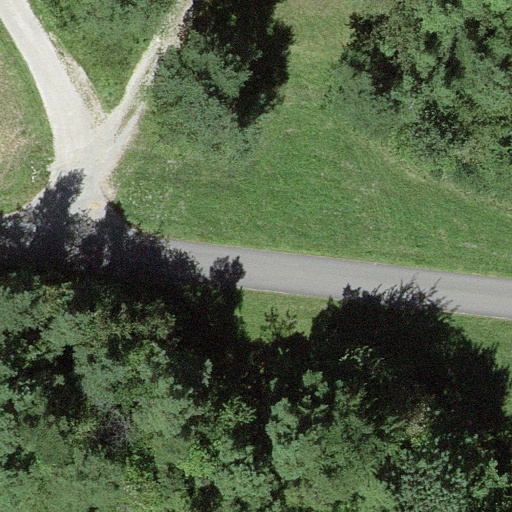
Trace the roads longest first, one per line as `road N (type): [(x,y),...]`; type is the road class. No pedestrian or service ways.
road 1 (unclassified): [(0,242),(511,298)]
road 2 (track): [(64,250),(69,163),(27,37),(5,0)]
road 3 (track): [(69,163),(155,57),(181,0)]
